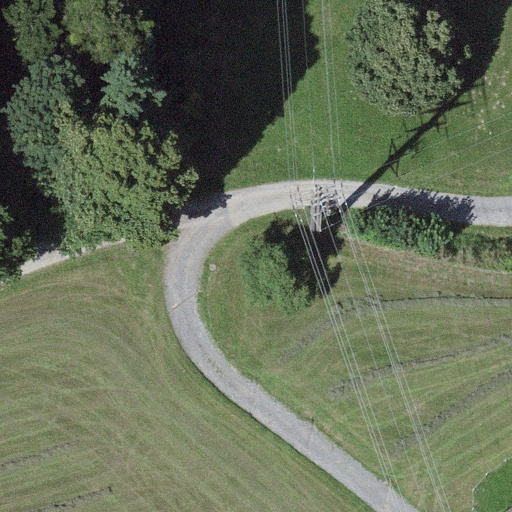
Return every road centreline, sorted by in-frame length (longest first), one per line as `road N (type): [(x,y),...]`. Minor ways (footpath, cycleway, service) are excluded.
road 1 (track): [(205,213),(180,309),(228,379),(387,511)]
road 2 (track): [(511,209),(347,196),(205,213)]
road 3 (track): [(0,272),(205,213)]
